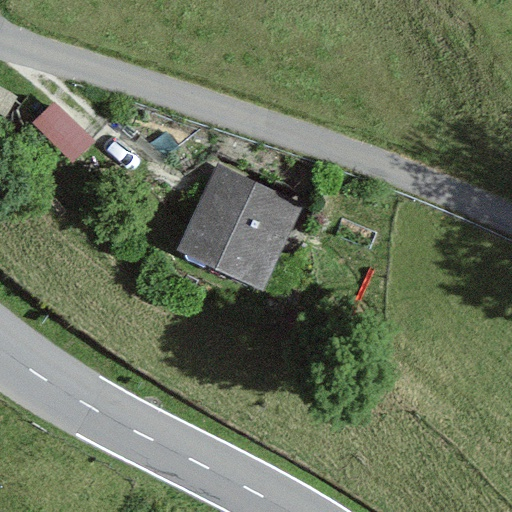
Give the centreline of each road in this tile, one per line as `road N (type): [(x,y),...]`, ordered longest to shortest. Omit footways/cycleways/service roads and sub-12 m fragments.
road 1 (unclassified): [(511,218),(0,38)]
road 2 (secondary): [(287,511),(91,408),(0,347)]
